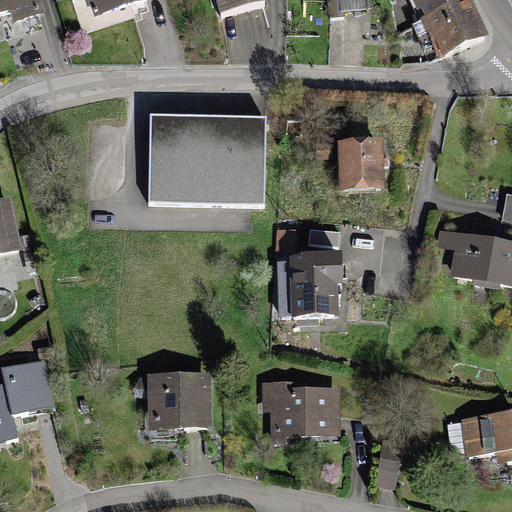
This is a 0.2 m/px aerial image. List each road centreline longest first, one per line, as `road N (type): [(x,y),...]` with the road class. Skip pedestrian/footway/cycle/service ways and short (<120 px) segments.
road 1 (residential): [(0,109),(58,86),(108,79),(511,78)]
road 2 (residential): [(355,511),(207,486),(134,493),(66,511)]
